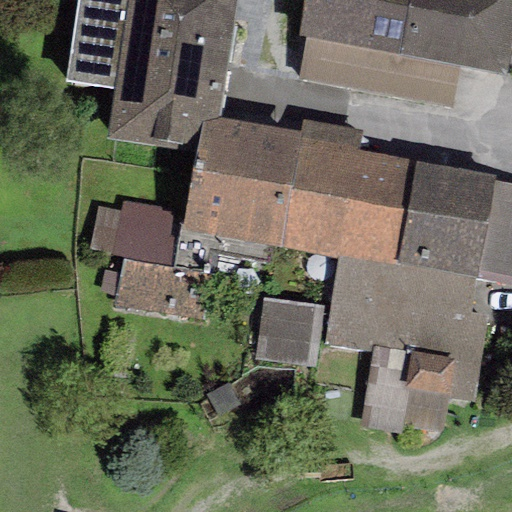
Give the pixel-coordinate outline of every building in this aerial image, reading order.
[(76,0),(64,82),(115,90),(107,140),(197,154),(202,119),(217,122),(235,0),(76,0)] [(511,0),(306,0),(300,37),(304,38),(296,78),(448,107),(455,69),(505,78),(511,38),(511,0)] [(217,122),(202,119),(197,154),(182,231),(339,260),(394,269),(412,162),(355,151),(359,133),(301,122),(298,137),(217,122)] [(493,176),(412,162),(394,269),(339,260),(325,343),(368,350),(356,424),(440,438),(447,396),(473,401),(486,319),(470,316),(476,279),(492,183),(493,176)] [(511,186),(492,183),(476,279),(511,285),(511,186)] [(173,212),(121,203),(119,213),(96,209),(89,250),(112,254),(111,259),(120,260),(169,269),(174,240),(168,239),(173,212)] [(169,269),(120,260),(114,309),(202,321),(208,276),(169,269)] [(319,308),(262,300),(253,361),(310,369),(319,308)]
